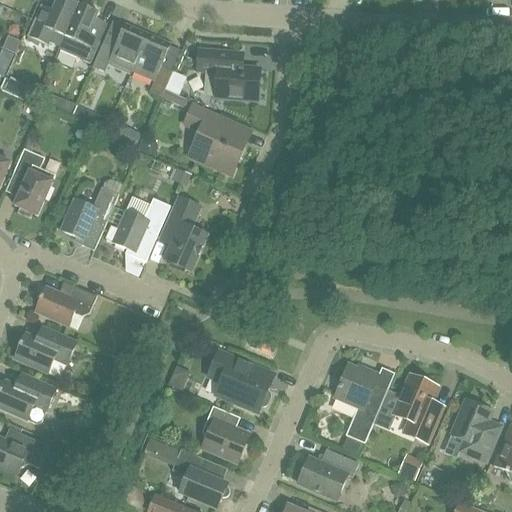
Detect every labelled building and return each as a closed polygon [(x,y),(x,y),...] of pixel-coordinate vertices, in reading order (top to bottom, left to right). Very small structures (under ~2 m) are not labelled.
[(39,10),(27,36),(29,37),(27,41),(38,46),(40,42),(48,45),(54,32),(64,37),(79,4),(68,0),(56,0),(50,15),(39,10)] [(89,37),(99,13),(79,4),(64,37),(75,41),(69,55),(90,64),(100,42),(89,37)] [(92,67),(105,73),(110,62),(132,71),(148,35),(125,25),(115,48),(103,43),(92,67)] [(161,98),(165,90),(173,72),(161,67),(170,45),(148,35),(132,71),(154,81),(149,92),(161,98)] [(20,42),(8,37),(2,49),(15,54),(20,42)] [(198,51),(197,70),(206,71),(204,96),(215,97),(257,100),(260,70),(245,69),(243,69),(244,55),(229,53),(198,51)] [(27,88),(11,79),(5,89),(21,98),(27,88)] [(232,175),(245,145),(218,133),(224,121),(192,106),(184,124),(200,131),(189,156),(232,175)] [(133,133),(127,146),(136,150),(142,137),(133,133)] [(32,214),(37,216),(45,199),(48,201),(53,189),(50,188),(52,182),(37,175),(45,159),(24,150),(14,173),(26,178),(14,206),(19,208),(17,213),(30,219),(32,214)] [(0,187),(10,163),(0,158),(0,187)] [(123,186),(111,181),(105,183),(103,188),(102,187),(93,207),(74,199),(60,231),(83,241),(81,246),(94,251),(123,186)] [(191,272),(207,236),(191,229),(200,208),(179,198),(168,222),(179,227),(164,261),(191,272)] [(170,207),(154,200),(149,210),(131,202),(127,211),(118,230),(112,228),(107,239),(113,241),(112,243),(135,253),(133,258),(145,263),(170,207)] [(89,314),(97,297),(73,286),(68,298),(46,288),(35,313),(68,327),(74,314),(82,317),(89,314)] [(67,365),(76,343),(53,333),(48,344),(26,335),(15,359),(48,374),(54,359),(67,365)] [(258,414),(261,408),(261,407),(264,408),(266,407),(268,405),(271,398),(271,395),(270,393),(268,391),(274,375),(219,352),(208,378),(221,383),(215,396),(258,414)] [(365,444),(388,390),(375,385),(379,375),(364,369),(363,371),(349,365),(335,397),(358,407),(346,436),(365,444)] [(428,443),(439,418),(427,412),(437,387),(411,376),(394,414),(410,421),(405,433),(428,443)] [(41,423),(46,412),(56,390),(32,379),(27,391),(5,381),(0,392),(0,408),(27,421),(36,425),(41,423)] [(486,463),(499,433),(487,427),(493,412),(466,400),(451,435),(464,441),(460,452),(486,463)] [(207,438),(202,448),(237,463),(249,435),(217,422),(222,411),(213,407),(202,432),(204,436),(207,438)] [(511,482),(511,425),(494,466),(505,471),(510,482),(511,482)] [(39,469),(49,447),(25,436),(20,447),(0,438),(0,468),(16,475),(20,469),(29,465),(39,469)] [(208,461),(181,450),(172,471),(186,477),(180,493),(217,509),(221,499),(225,499),(228,496),(230,493),(229,489),(227,487),(228,485),(202,474),(208,461)] [(309,458),(298,484),(337,501),(347,476),(353,478),(359,464),(326,450),(320,463),(309,458)] [(398,473),(415,481),(424,462),(407,455),(398,473)] [(182,511),(184,508),(156,496),(149,511),(182,511)] [(480,511),(460,503),(456,511),(480,511)]
